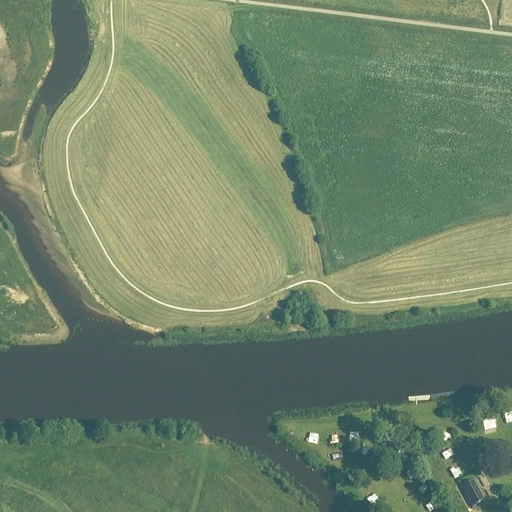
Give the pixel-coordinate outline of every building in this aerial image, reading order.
[(497,420),(486,421),(487,433),(499,431),(497,420)] [(368,447),(368,434),(358,435),(359,447),(368,447)] [(443,445),(451,444),(448,434),(441,436),(443,445)] [(448,456),(451,463),(460,459),(457,452),(448,456)] [(459,471),(454,475),(460,483),(465,480),(459,471)] [(486,500),(475,480),(462,487),(473,507),(486,500)]
